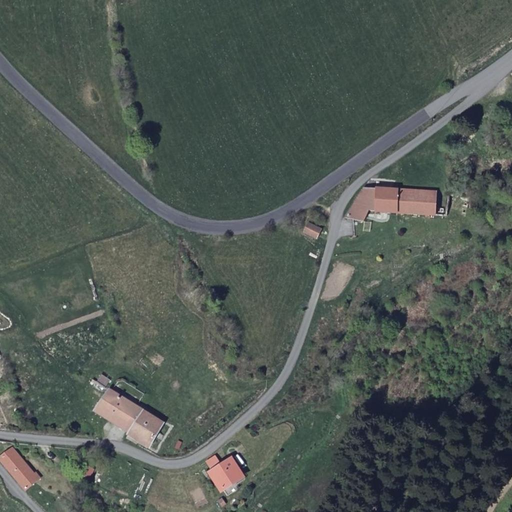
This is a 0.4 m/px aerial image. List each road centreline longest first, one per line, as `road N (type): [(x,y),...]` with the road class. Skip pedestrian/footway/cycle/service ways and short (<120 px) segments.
road 1 (unclassified): [(495,66),(487,88),(350,191),(281,393),(195,471),(167,478),(0,444)]
road 2 (unclassified): [(495,66),(297,204),(242,227),(196,225),(158,208),(0,78)]
